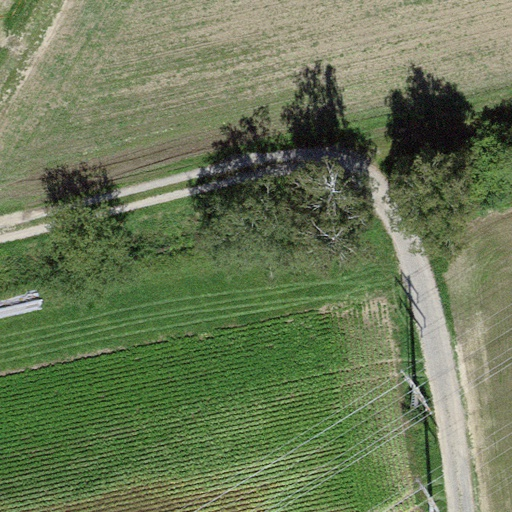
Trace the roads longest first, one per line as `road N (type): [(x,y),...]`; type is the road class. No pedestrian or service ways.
road 1 (track): [(0,232),(392,148)]
road 2 (track): [(392,148),(454,334),(478,511)]
road 3 (track): [(392,148),(511,113)]
